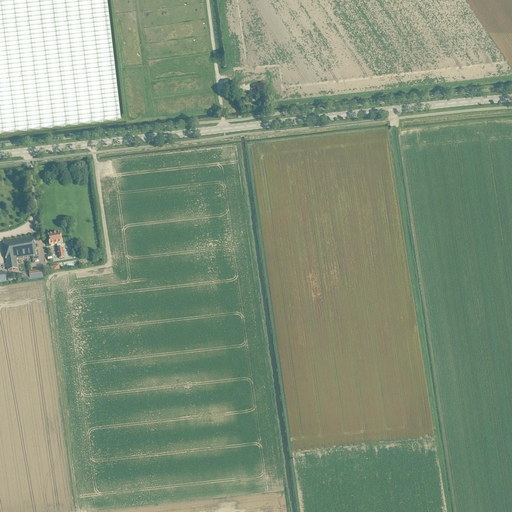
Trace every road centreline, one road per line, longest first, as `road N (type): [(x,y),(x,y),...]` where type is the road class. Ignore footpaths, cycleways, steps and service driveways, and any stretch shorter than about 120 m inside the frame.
road 1 (track): [(77,511),(47,277),(106,265),(92,143)]
road 2 (primary): [(511,97),(222,129)]
road 3 (primary): [(222,129),(0,154)]
road 4 (unclassified): [(222,129),(207,0)]
